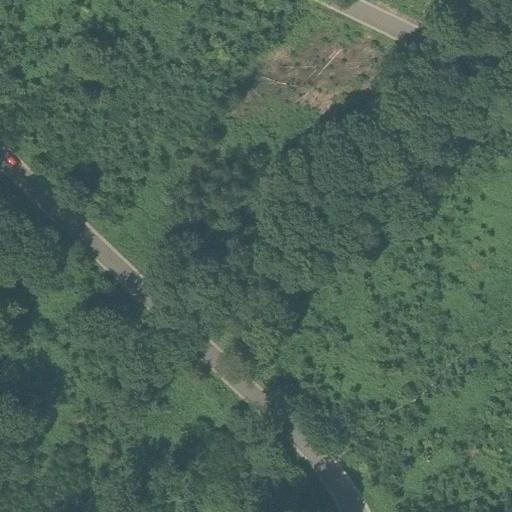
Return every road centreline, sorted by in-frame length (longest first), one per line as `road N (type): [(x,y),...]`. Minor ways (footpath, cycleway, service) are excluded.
road 1 (unclassified): [(0,159),(313,451),(353,511)]
road 2 (unclassified): [(511,85),(334,0)]
